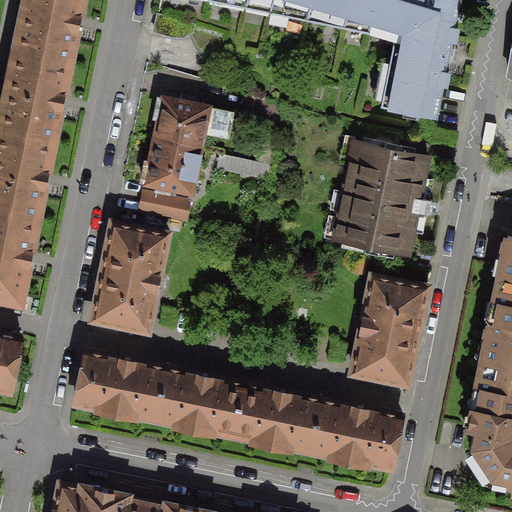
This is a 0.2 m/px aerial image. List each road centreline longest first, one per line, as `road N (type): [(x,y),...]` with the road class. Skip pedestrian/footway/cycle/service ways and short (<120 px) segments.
road 1 (residential): [(406,511),(503,0)]
road 2 (residential): [(134,0),(32,446)]
road 3 (residential): [(32,446),(355,509)]
